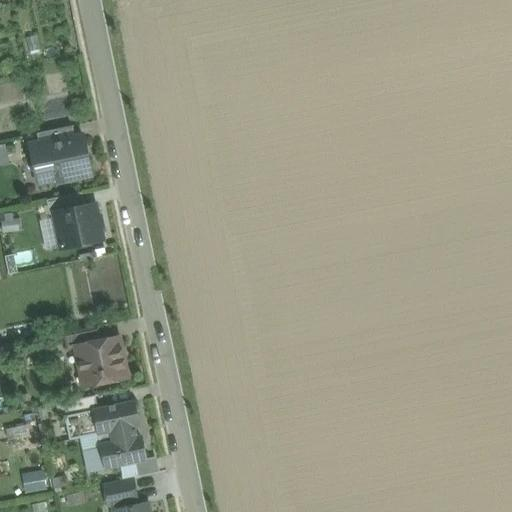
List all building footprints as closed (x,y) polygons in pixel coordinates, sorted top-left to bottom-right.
[(29,52),(39,49),(35,35),(25,37),(29,52)] [(72,126),(37,133),(40,146),(75,138),(72,126)] [(40,146),(30,148),(36,174),(54,170),(56,178),(62,182),(71,180),(75,174),(75,173),(87,171),(82,148),(86,147),(84,136),(40,146)] [(82,192),(46,200),(49,214),(53,214),(53,212),(85,206),(82,192)] [(85,206),(53,212),(53,214),(60,248),(103,239),(95,204),(85,206)] [(1,221),(2,233),(20,231),(19,219),(13,220),(6,220),(1,221)] [(98,326),(63,334),(66,349),(76,347),(75,346),(101,341),(98,326)] [(101,341),(75,346),(76,347),(80,367),(84,369),(87,385),(127,376),(119,337),(101,341)] [(95,396),(63,402),(66,415),(98,409),(95,396)] [(66,415),(64,416),(69,440),(97,434),(100,444),(99,444),(104,468),(147,459),(143,442),(138,443),(133,420),(138,419),(135,401),(66,415)] [(26,425),(6,430),(8,440),(29,436),(26,425)] [(133,477),(103,483),(108,507),(114,505),(115,509),(137,505),(136,501),(137,501),(133,477)] [(115,509),(113,510),(113,511),(149,511),(147,503),(137,505),(115,509)]
